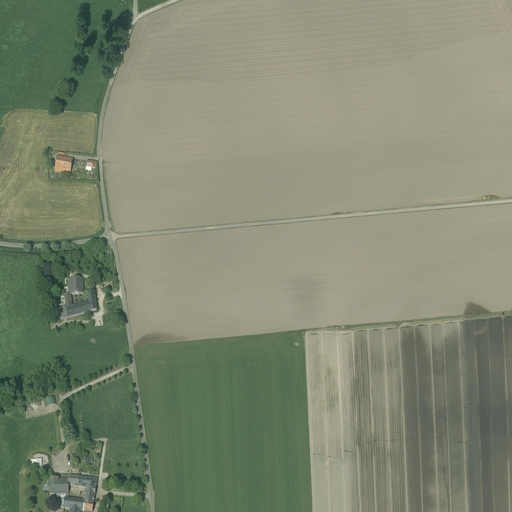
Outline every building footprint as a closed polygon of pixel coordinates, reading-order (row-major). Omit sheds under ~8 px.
[(73,160),(58,157),(55,172),(61,173),(61,172),(71,173),(73,160)] [(82,278),(68,280),(69,295),(69,296),(75,295),(83,294),(82,278)] [(62,308),(56,309),(58,321),(67,319),(64,295),(61,295),(62,308)] [(75,295),(69,296),(69,295),(64,295),(67,319),(77,316),(76,306),(75,295)] [(89,303),(76,306),(77,316),(90,312),(89,303)] [(45,407),(56,405),(55,397),(44,400),(45,407)] [(79,477),(68,476),(68,480),(69,480),(69,486),(78,487),(79,477)] [(97,479),(79,477),(78,487),(86,488),(96,489),(97,479)] [(68,480),(50,479),(49,494),(68,495),(69,486),(69,480),(68,480)] [(96,489),(86,488),(84,501),(94,502),(96,489)] [(84,501),(65,498),(63,509),(71,510),(70,511),(80,511),(85,511),(92,511),(94,502),(84,501)]
